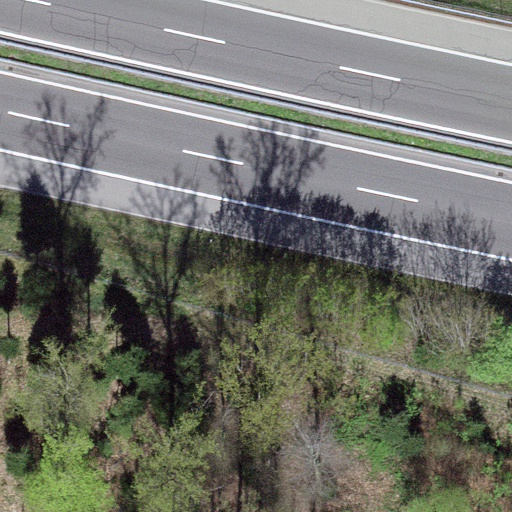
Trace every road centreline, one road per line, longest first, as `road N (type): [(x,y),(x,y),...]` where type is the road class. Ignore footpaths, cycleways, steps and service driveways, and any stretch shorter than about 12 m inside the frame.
road 1 (motorway): [(0,110),(511,220)]
road 2 (motorway): [(511,103),(30,0)]
